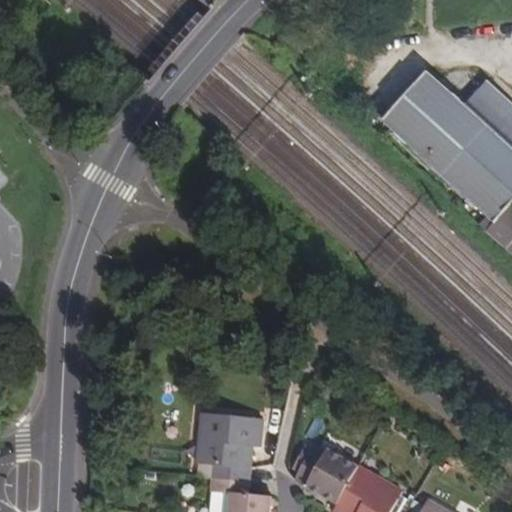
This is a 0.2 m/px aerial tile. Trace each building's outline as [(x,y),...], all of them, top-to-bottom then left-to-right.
[(383,123),(492,223),(507,207),(511,202),(511,101),(487,80),(484,83),(477,92),(465,105),(448,88),(452,83),(443,75),(439,80),(429,71),(383,123)] [(492,223),(486,231),(505,248),(510,244),(511,241),(511,211),(507,207),(492,223)] [(219,480),(251,484),(254,453),(265,454),(269,423),(209,416),(204,466),(220,468),(219,480)] [(298,477),(342,502),(361,466),(330,448),(327,454),(316,448),(298,477)] [(393,511),(405,491),(361,466),(342,502),(337,509),(342,511),(393,511)] [(231,511),(272,511),(274,499),(250,496),(251,484),(219,480),(218,493),(233,495),(231,511)] [(408,511),(450,511),(430,500),(426,508),(415,501),(408,511)]
